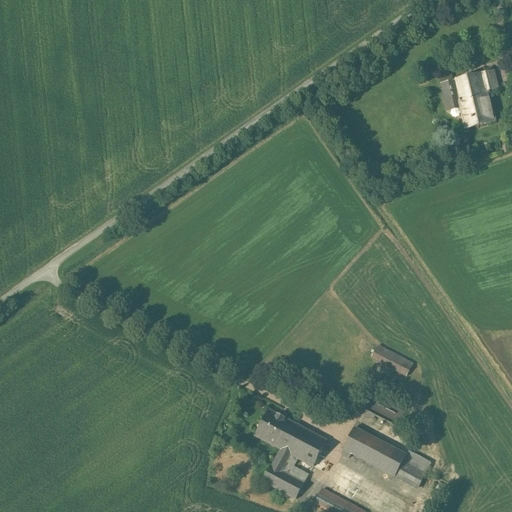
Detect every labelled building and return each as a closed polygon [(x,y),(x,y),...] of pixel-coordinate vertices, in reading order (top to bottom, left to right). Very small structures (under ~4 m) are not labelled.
[(490,73),(482,75),(486,91),(494,89),(490,73)] [(460,106),(488,99),(486,91),(482,75),(442,85),(449,112),(461,109),(460,106)] [(460,106),(461,109),(466,128),(494,121),(488,99),(460,106)] [(413,365),(377,346),(371,358),(379,362),(392,369),(407,376),(413,365)] [(409,410),(373,392),(364,410),(400,428),(401,427),(409,410)] [(281,450),(296,424),(269,410),(255,437),(281,450)] [(327,441),(296,424),(281,450),(272,467),(282,472),(291,455),(298,459),(313,467),(327,441)] [(406,456),(354,428),(343,450),(395,477),(406,456)] [(408,452),(406,456),(428,468),(430,464),(411,453),(408,452)] [(291,455),(282,472),(304,484),(309,475),(293,467),(298,459),(291,455)] [(428,468),(406,456),(395,477),(417,489),(425,473),(428,468)] [(262,482),(296,500),(304,484),(282,472),(272,467),(270,466),(262,482)] [(355,496),(360,485),(345,479),(341,488),(350,492),(349,493),(355,496)] [(364,511),(322,489),(312,508),(319,511),(364,511)]
